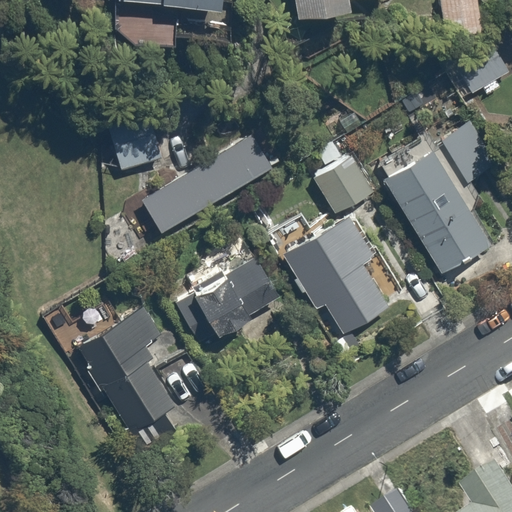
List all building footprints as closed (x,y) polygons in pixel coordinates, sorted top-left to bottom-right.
[(293,0),(295,10),(347,2),(347,0),(293,0)] [(482,0),(437,0),(439,17),(483,15),(482,0)] [(124,66),(88,80),(121,166),(157,152),(124,66)] [(467,113),(438,129),(464,176),(494,160),(467,113)] [(432,136),(380,167),(439,266),(491,235),(432,136)] [(350,147),(307,174),(330,210),(373,184),(350,147)] [(311,306),(325,299),(343,336),(406,305),(388,268),(357,204),(280,241),(311,306)] [(211,327),(279,290),(254,245),(187,283),(211,327)] [(444,266),(450,284),(494,269),(488,251),(444,266)] [(176,401),(147,358),(156,352),(148,340),(163,330),(144,301),(76,346),(133,430),(176,401)] [(511,511),(511,465),(507,457),(465,482),(478,503),(463,511),(511,511)]
